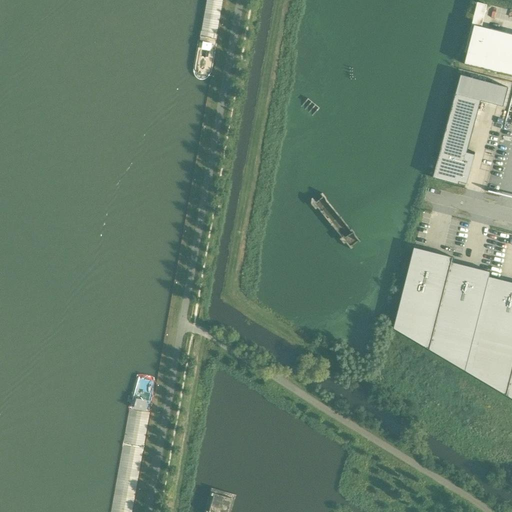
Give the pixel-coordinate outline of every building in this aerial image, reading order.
[(511,34),(472,25),(463,64),(511,76),(511,34)] [(454,93),(432,177),(457,184),(458,182),(466,184),(474,153),(474,152),(473,154),(466,152),(480,101),(502,107),(507,87),(459,74),(454,93)] [(308,98),(301,106),(314,117),(321,109),(308,98)] [(362,239),(323,192),(313,201),(352,248),(362,239)] [(453,257),(413,247),(393,328),(511,399),(511,282),(488,277),(489,272),(452,262),(453,257)] [(231,511),(236,495),(211,487),(203,511),(231,511)]
